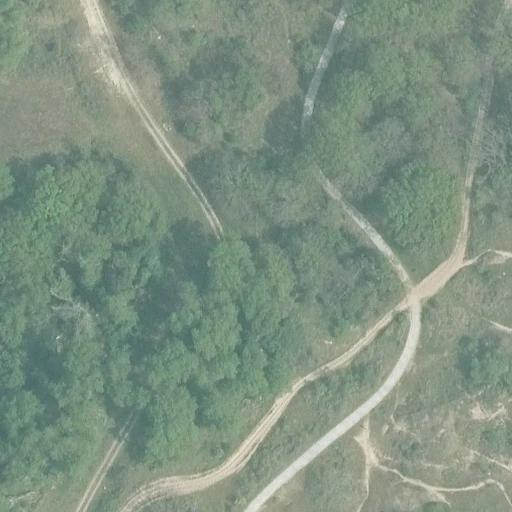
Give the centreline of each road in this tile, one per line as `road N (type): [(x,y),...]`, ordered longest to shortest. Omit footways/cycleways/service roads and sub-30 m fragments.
road 1 (unknown): [(508,0),(448,268),(354,358),(306,379),(221,473),(162,482),(122,511)]
road 2 (track): [(86,511),(221,279),(219,257),(82,0)]
